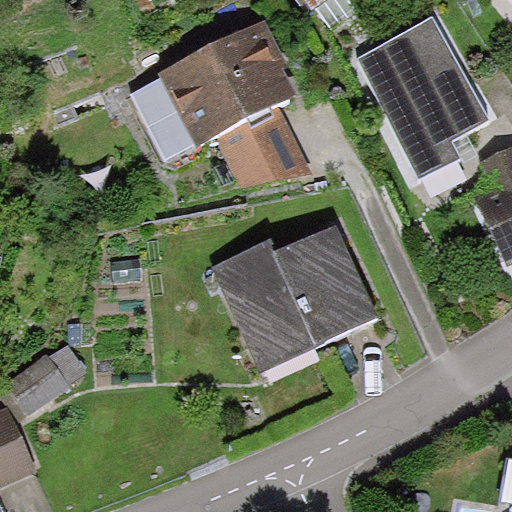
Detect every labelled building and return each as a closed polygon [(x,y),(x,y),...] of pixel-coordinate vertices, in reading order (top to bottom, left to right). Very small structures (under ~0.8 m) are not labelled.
[(304,0),(312,11),(327,0),(304,0)] [(433,18),(356,59),(423,182),(462,161),(452,143),(460,139),(490,122),(433,18)] [(266,20),(158,76),(197,151),(216,141),(280,108),(298,99),(283,71),(291,68),(266,20)] [(314,176),(280,108),(216,141),(242,192),(314,176)] [(490,184),(471,194),(508,269),(511,266),(511,149),(481,165),(490,184)] [(268,243),(213,268),(261,374),(380,320),(337,227),(274,256),(268,243)] [(141,260),(112,263),(114,283),(142,280),(141,260)] [(48,355),(6,385),(29,418),(73,388),(71,385),(88,373),(69,346),(51,358),(48,355)] [(9,408),(0,411),(0,489),(37,473),(9,408)]
